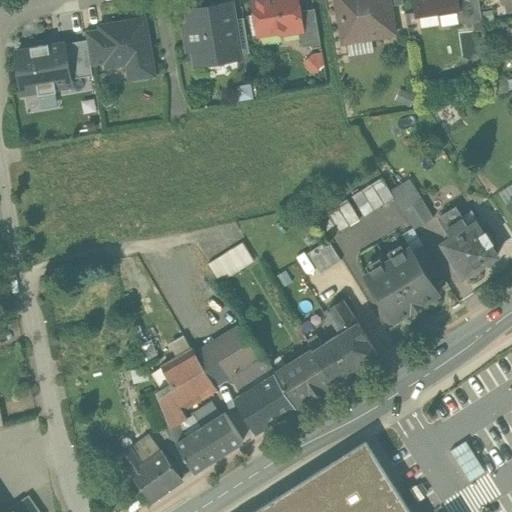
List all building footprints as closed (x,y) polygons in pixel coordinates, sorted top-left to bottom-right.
[(298,0),(253,0),(259,33),(300,27),(303,26),(300,10),(298,0)] [(338,0),(346,39),(393,31),(389,6),(387,0),(338,0)] [(415,0),(418,14),(457,8),(458,7),(456,0),(415,0)] [(479,0),(456,0),(458,7),(457,8),(460,24),(483,20),(479,0)] [(230,9),(210,12),(209,7),(191,10),(193,24),(184,25),(188,49),(197,48),(200,61),(237,55),(230,9)] [(315,8),(300,10),(303,26),(300,27),(303,46),(321,43),(315,8)] [(145,18),(101,26),(102,28),(107,63),(108,65),(128,62),(131,77),(154,74),(145,18)] [(102,28),(86,30),(92,66),(107,63),(102,28)] [(63,45),(17,52),(24,91),(69,83),(63,45)] [(333,58),(324,49),(312,61),(321,70),(333,58)] [(260,92),(258,81),(243,83),(245,95),(260,92)] [(395,197),(382,177),(372,183),(385,203),(395,197)] [(391,190),(403,210),(422,198),(410,178),(391,190)] [(385,203),(372,183),(362,189),(375,210),(385,203)] [(375,210),(362,189),(352,195),(365,216),(375,210)] [(348,198),(338,204),(350,225),(360,218),(348,198)] [(422,198),(403,210),(415,229),(434,217),(422,198)] [(350,225),(338,204),(327,211),(340,231),(350,225)] [(457,207),(440,217),(452,236),(468,226),(457,207)] [(340,231),(327,211),(317,217),(330,237),(340,231)] [(452,236),(442,242),(464,276),(466,275),(468,277),(471,279),(474,279),(477,278),(479,275),(481,272),(481,269),(480,266),(498,255),(494,247),(499,244),(487,225),(482,228),(477,220),(468,226),(452,236)] [(329,240),(309,252),(322,273),(342,260),(329,240)] [(243,241),(208,263),(220,282),(255,260),(243,241)] [(440,292),(410,245),(365,273),(395,320),(440,292)] [(342,331),(323,344),(317,334),(309,340),(314,349),(335,382),(379,354),(344,299),(328,309),(342,331)] [(245,321),(196,351),(216,386),(232,376),(266,354),(245,321)] [(194,347),(162,365),(174,385),(184,409),(218,388),(216,386),(196,351),(194,347)] [(314,349),(277,373),(298,406),(335,382),(314,349)] [(266,354),(232,376),(242,393),(236,397),(257,431),(298,406),(277,373),(266,354)] [(174,385),(158,391),(169,423),(181,419),(186,417),(184,409),(174,385)] [(226,411),(188,434),(181,419),(169,423),(174,436),(196,471),(244,440),(226,411)] [(411,511),(363,440),(254,511),(446,511),(411,511)] [(183,478),(163,451),(144,464),(131,446),(120,454),(153,500),(183,478)] [(42,511),(29,494),(10,508),(12,511),(42,511)]
